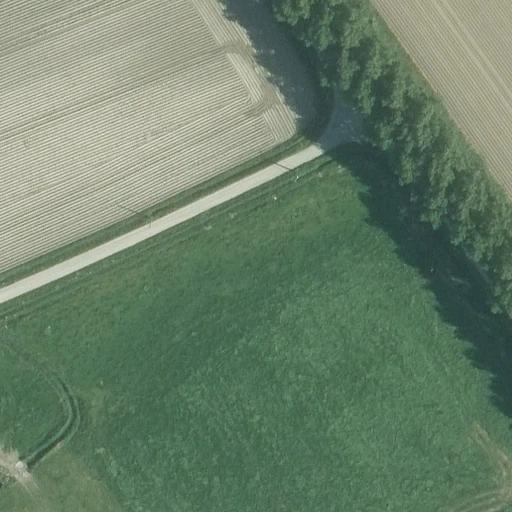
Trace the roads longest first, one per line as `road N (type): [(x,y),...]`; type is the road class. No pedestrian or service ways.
road 1 (unclassified): [(291,0),(364,120),(319,149),(0,295)]
road 2 (track): [(511,308),(402,155),(364,120)]
